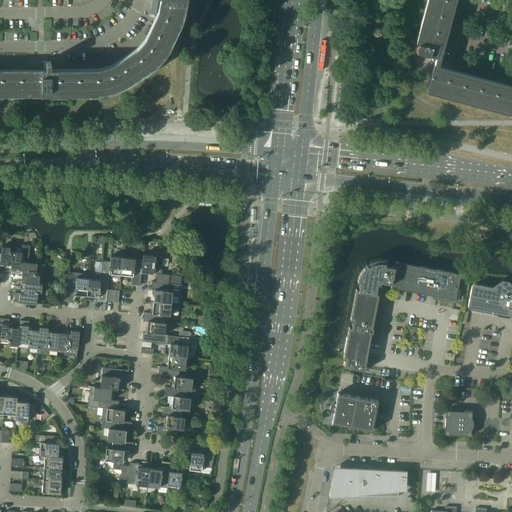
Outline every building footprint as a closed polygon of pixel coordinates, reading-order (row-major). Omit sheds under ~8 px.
[(159,12),(147,38),(166,52),(169,48),(180,25),(184,13),(185,0),(155,0),(153,9),(159,10),(159,12)] [(427,0),(416,43),(416,42),(415,43),(418,44),(416,52),(431,56),(431,57),(432,58),(436,59),(437,59),(437,58),(442,42),(445,43),(445,42),(444,41),(455,0),(427,0)] [(166,52),(147,38),(145,40),(139,48),(137,49),(113,65),(111,66),(101,69),(99,69),(51,70),(51,61),(46,61),(41,61),(41,64),(32,64),(32,69),(32,70),(3,71),(3,73),(0,72),(0,92),(4,93),(4,95),(99,93),(108,92),(118,89),(126,85),(150,70),(157,63),(164,56),(166,52)] [(435,65),(434,65),(426,92),(427,92),(427,91),(511,113),(511,86),(434,65),(435,65)] [(19,270),(19,269),(20,261),(28,262),(30,244),(22,244),(22,252),(10,250),(10,247),(2,246),(1,252),(0,263),(0,264),(12,265),(11,268),(19,269),(19,270)] [(143,259),(141,272),(157,273),(156,281),(156,282),(169,283),(169,279),(174,280),(174,275),(162,273),(163,265),(163,257),(162,256),(156,255),(143,254),(143,259)] [(109,273),(121,275),(123,257),(111,256),(110,261),(102,261),(101,275),(100,275),(100,276),(110,277),(110,276),(109,276),(109,273)] [(143,259),(123,257),(121,275),(133,276),(132,284),(140,285),(141,272),(143,259)] [(356,289),(356,290),(379,294),(376,293),(378,284),(381,282),(391,284),(395,266),(385,265),(386,260),(387,260),(384,259),(382,259),(380,259),(377,259),(375,260),(373,260),(370,261),(368,262),(366,263),(366,262),(365,263),(367,266),(365,267),(364,269),(363,270),(361,272),(360,274),(359,276),(359,278),(358,280),(358,282),(358,281),(360,282),(359,290),(357,290),(357,289),(356,289)] [(21,282),(25,282),(39,283),(40,275),(39,275),(36,275),(38,263),(28,262),(20,261),(19,269),(23,270),(21,282)] [(396,261),(395,266),(391,284),(391,287),(456,299),(461,300),(464,284),(466,274),(396,261)] [(75,294),(87,295),(89,278),(89,274),(69,272),(66,302),(75,303),(75,302),(74,302),(75,294)] [(109,277),(110,277),(100,276),(101,276),(100,279),(89,278),(87,295),(98,297),(98,300),(106,301),(109,277)] [(472,285),(468,306),(470,309),(497,314),(497,315),(508,317),(511,314),(511,283),(509,283),(509,281),(502,279),(492,287),(475,283),(472,285)] [(155,290),(154,301),(171,303),(173,283),(169,283),(156,282),(156,281),(152,281),(152,290),(152,289),(155,290)] [(25,282),(24,294),(21,293),(20,293),(16,293),(16,292),(15,292),(14,301),(37,303),(38,292),(41,292),(42,292),(43,283),(39,283),(25,282)] [(349,327),(349,328),(373,332),(373,327),(372,327),(379,294),(356,290),(351,319),(353,319),(352,328),(350,327),(349,327)] [(143,320),(148,321),(163,322),(164,315),(170,315),(171,303),(154,301),(153,313),(145,312),(144,312),(143,320)] [(0,340),(10,341),(10,344),(9,344),(9,345),(18,346),(18,342),(20,328),(19,328),(12,327),(12,324),(9,324),(9,323),(8,323),(9,319),(1,318),(0,323),(0,340)] [(38,348),(38,344),(39,330),(28,329),(28,326),(29,326),(28,326),(29,321),(20,320),(19,328),(20,328),(18,342),(30,344),(29,347),(38,348)] [(167,343),(168,335),(168,334),(167,334),(167,335),(164,334),(166,322),(163,322),(148,321),(147,332),(144,332),(143,332),(142,340),(167,343)] [(49,349),(57,350),(59,332),(48,331),(48,328),(40,327),(39,330),(38,344),(50,346),(49,349)] [(373,332),(349,328),(343,357),(344,357),(346,357),(344,366),(365,370),(366,365),(365,365),(371,332),(372,333),(373,332)] [(59,332),(57,350),(66,351),(65,351),(66,348),(78,349),(80,331),(71,330),(71,331),(71,334),(59,332)] [(189,337),(168,335),(167,343),(167,344),(167,343),(170,343),(169,355),(186,357),(189,357),(190,349),(187,349),(189,337)] [(445,359),(454,360),(455,354),(446,352),(445,359)] [(158,374),(175,376),(178,376),(179,369),(185,369),(186,357),(169,355),(168,367),(160,366),(159,365),(158,374)] [(103,367),(100,387),(112,388),(118,389),(119,377),(127,378),(128,379),(129,370),(103,367)] [(175,376),(174,388),(166,387),(166,386),(165,386),(164,395),(173,396),(190,398),(194,398),(197,378),(178,376),(175,376)] [(98,407),(103,407),(107,408),(118,409),(119,400),(118,400),(118,401),(111,400),(112,388),(100,387),(94,386),(90,386),(89,396),(88,397),(89,399),(88,406),(98,407)] [(330,405),(330,409),(332,412),(334,412),(332,423),(372,431),(374,420),(376,421),(380,418),(381,414),(378,411),(376,410),(378,400),(338,392),(336,403),(334,402),(330,405)] [(10,418),(15,418),(16,418),(17,399),(17,395),(5,394),(3,414),(4,414),(10,414),(10,418)] [(163,415),(167,415),(182,417),(182,416),(183,409),(189,410),(190,398),(173,396),(172,407),(164,407),(164,406),(163,415)] [(16,418),(15,418),(16,419),(22,420),(22,423),(27,424),(27,426),(35,426),(36,412),(36,405),(29,405),(29,400),(17,399),(16,418)] [(101,427),(109,428),(111,428),(129,430),(131,431),(132,422),(131,422),(123,421),(125,409),(118,409),(107,408),(103,407),(101,427)] [(445,434),(471,435),(471,427),(470,427),(470,419),(472,419),(472,411),(446,410),(445,434)] [(167,415),(166,427),(158,426),(158,425),(157,434),(177,436),(178,428),(183,429),(185,417),(182,416),(182,417),(167,415)] [(113,441),(112,448),(124,450),(132,451),(133,442),(125,442),(126,430),(129,430),(111,428),(109,428),(107,440),(113,441)] [(35,434),(35,442),(37,442),(37,447),(41,447),(40,455),(41,455),(41,454),(60,456),(60,455),(61,443),(57,443),(57,438),(49,438),(50,435),(35,434)] [(191,452),(191,457),(190,464),(189,469),(190,469),(202,471),(202,467),(212,468),(216,445),(204,444),(203,453),(191,452)] [(120,478),(128,479),(129,479),(130,466),(122,465),(124,450),(112,448),(106,447),(105,460),(114,461),(113,469),(121,470),(120,478)] [(44,460),(44,467),(64,468),(65,456),(60,455),(60,456),(41,454),(41,455),(41,460),(44,460)] [(150,468),(148,486),(168,488),(170,470),(171,462),(162,461),(161,469),(150,468)] [(128,483),(148,486),(150,468),(138,467),(138,464),(139,464),(139,463),(130,462),(130,466),(129,479),(128,479),(128,483)] [(170,470),(168,488),(180,489),(180,483),(188,484),(190,469),(189,469),(190,464),(182,463),(181,472),(170,470)] [(44,473),(43,479),(63,481),(64,468),(44,467),(40,467),(40,472),(44,473)] [(334,468),(329,495),(340,495),(340,496),(398,496),(398,490),(405,489),(406,471),(334,468)] [(63,481),(43,479),(39,479),(39,485),(43,485),(42,492),(62,493),(63,481)]
